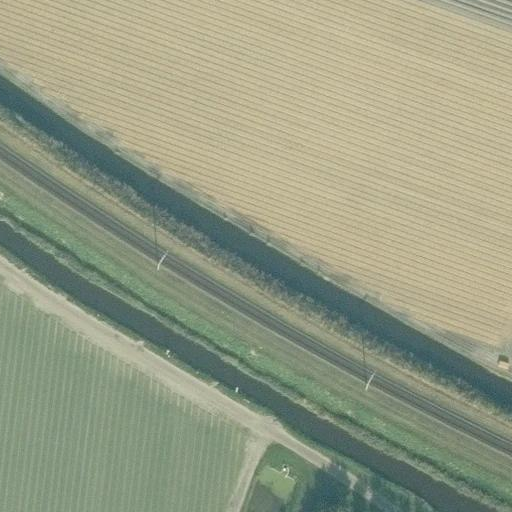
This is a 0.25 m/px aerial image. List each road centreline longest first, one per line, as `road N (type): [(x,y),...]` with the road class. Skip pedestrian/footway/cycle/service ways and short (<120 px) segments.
road 1 (track): [(0,179),(156,281),(511,473)]
road 2 (track): [(0,269),(290,444)]
